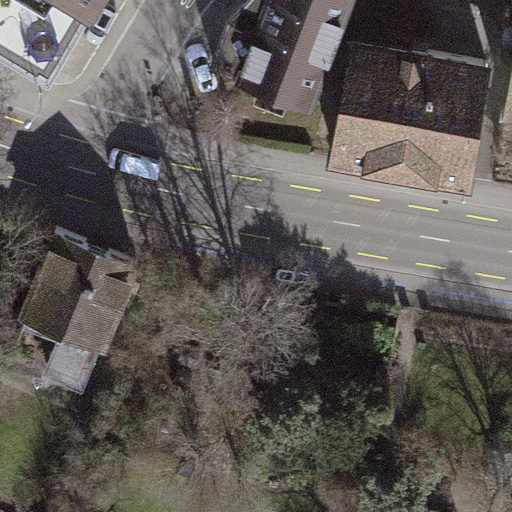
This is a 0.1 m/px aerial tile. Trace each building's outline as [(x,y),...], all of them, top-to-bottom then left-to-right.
[(93,0),(0,0),(0,54),(44,81),(93,0)] [(354,0),(244,0),(228,20),(209,69),(310,113),(354,0)] [(358,0),(326,168),(473,192),(491,63),(415,50),(422,5),(399,0),(358,0)] [(511,59),(494,156),(511,159),(511,59)] [(34,322),(17,364),(45,379),(48,371),(88,389),(104,350),(111,353),(143,261),(59,228),(22,318),(34,322)]
